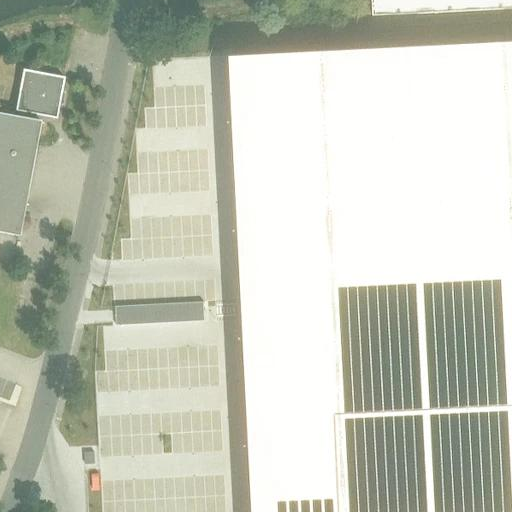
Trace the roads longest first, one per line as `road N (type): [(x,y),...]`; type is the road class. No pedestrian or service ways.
road 1 (unclassified): [(9,511),(45,406),(129,0)]
road 2 (unknown): [(350,334),(364,511)]
